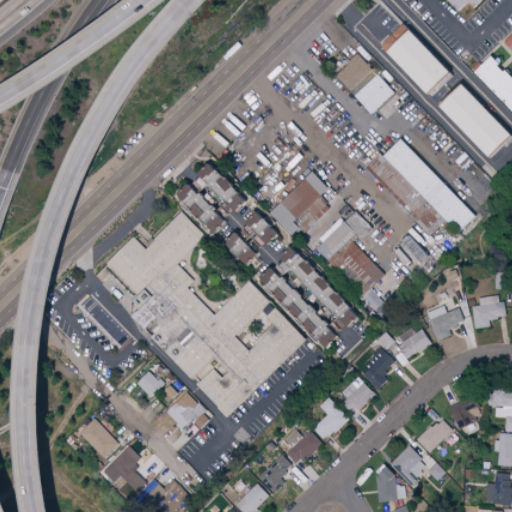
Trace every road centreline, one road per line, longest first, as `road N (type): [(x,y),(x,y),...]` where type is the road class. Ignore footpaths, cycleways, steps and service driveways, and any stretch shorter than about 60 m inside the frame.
road 1 (motorway): [(41,511),(37,356),(59,234),(120,91),(185,0)]
road 2 (primary): [(0,309),(316,0)]
road 3 (residential): [(303,511),(429,385),(459,365),(511,353)]
road 4 (residential): [(14,296),(196,485)]
road 5 (motorway): [(12,160),(52,76),(105,0)]
road 6 (motorway): [(0,95),(143,0)]
